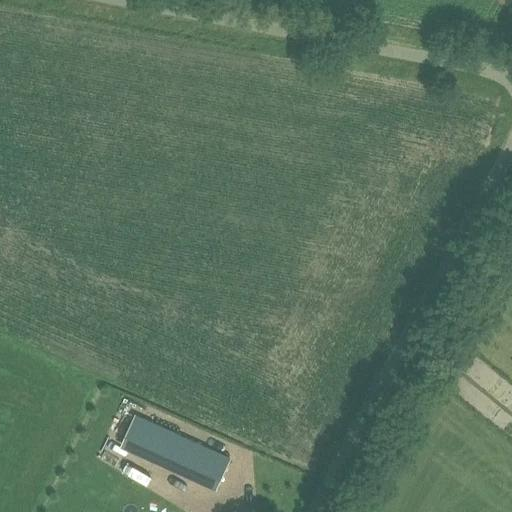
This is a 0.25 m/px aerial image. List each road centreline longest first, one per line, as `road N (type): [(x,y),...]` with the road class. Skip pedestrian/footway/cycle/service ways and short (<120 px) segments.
road 1 (unclassified): [(313,511),(511,146)]
road 2 (unclassified): [(511,81),(109,0)]
